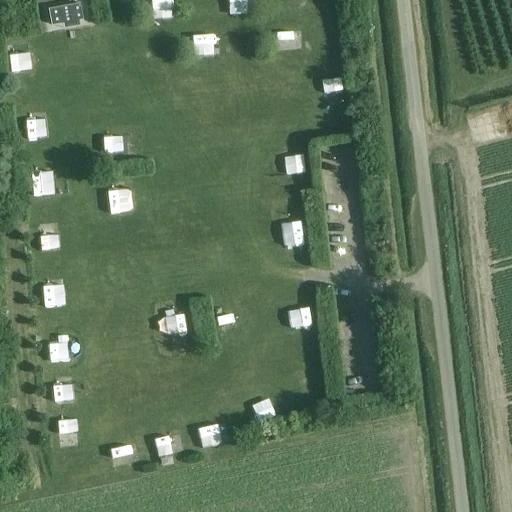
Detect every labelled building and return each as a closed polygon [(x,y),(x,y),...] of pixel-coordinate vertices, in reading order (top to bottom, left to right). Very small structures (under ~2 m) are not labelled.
[(174,0),(174,9),(194,9),(193,0),(174,0)] [(256,0),(257,10),(276,8),(275,0),(256,0)] [(81,21),(78,6),(49,11),(52,26),(81,21)] [(298,42),(319,38),(316,18),(295,21),(298,42)] [(233,25),(215,26),(216,45),(234,44),(233,25)] [(37,60),(58,59),(58,40),(37,40),(37,60)] [(73,130),(70,111),(50,115),(53,133),(73,130)] [(145,153),(165,154),(166,125),(147,124),(145,153)] [(329,154),(310,155),(311,171),(330,170),(329,154)] [(62,171),(60,186),(74,188),(76,172),(62,171)] [(323,216),(300,217),(301,236),(325,234),(323,216)] [(65,224),(67,241),(84,239),(82,221),(65,224)] [(67,275),(66,296),(84,297),(85,276),(67,275)] [(312,294),(314,309),(333,307),(331,292),(312,294)] [(234,301),(238,319),(256,316),(253,297),(234,301)] [(215,347),(217,320),(200,319),(198,346),(215,347)] [(74,351),(92,349),(90,330),(72,332),(74,351)] [(336,349),(319,349),(319,365),(336,364),(336,349)] [(95,393),(95,373),(78,374),(79,394),(95,393)] [(274,413),(291,407),(285,389),(268,395),(274,413)] [(82,439),(102,435),(97,412),(78,415),(82,439)] [(223,438),(242,436),(240,415),(221,417),(223,438)] [(179,449),(196,446),(192,425),(175,428),(179,449)] [(130,439),(134,458),(153,454),(149,435),(130,439)]
